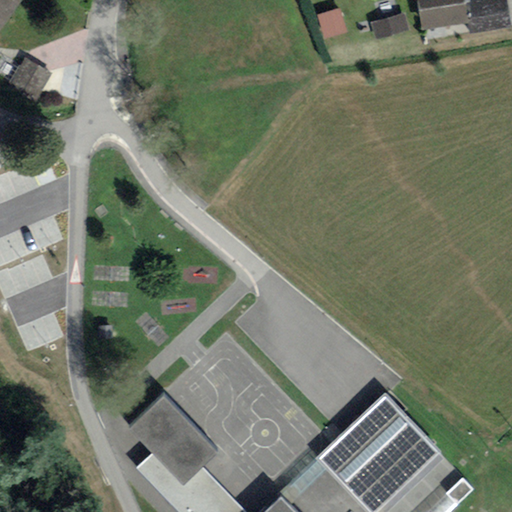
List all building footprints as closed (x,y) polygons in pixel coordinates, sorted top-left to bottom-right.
[(0,0),(0,21),(15,0),(0,0)] [(464,0),(418,0),(423,26),(467,19),(464,0)] [(507,0),(467,0),(472,31),(511,25),(507,0)] [(340,6),(317,13),(324,37),(348,30),(340,6)] [(404,12),(372,20),(376,37),(409,28),(404,12)] [(297,511),(279,493),(259,511),(247,511),(201,465),(218,449),(163,392),(128,426),(152,451),(138,465),(184,511),(297,511)] [(384,394),(319,457),(371,511),(373,511),(438,451),(384,394)] [(453,511),(476,490),(442,455),(382,511),(453,511)]
